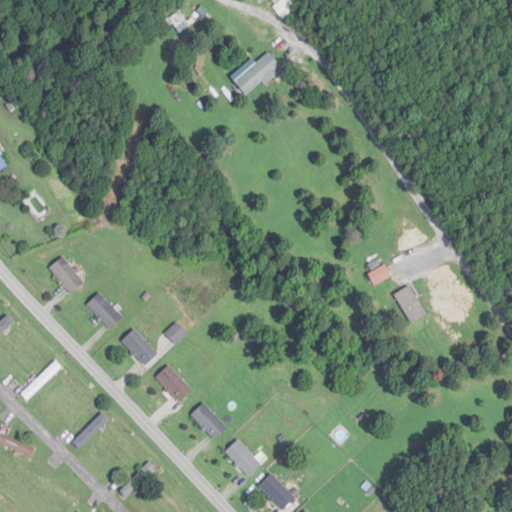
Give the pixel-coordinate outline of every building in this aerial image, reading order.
[(282,20),(299,7),(293,0),(274,0),(277,2),(271,7),(282,20)] [(282,66),(269,52),(236,83),(249,97),(282,66)] [(72,295),(86,284),(64,258),(50,269),(72,295)] [(378,285),(392,277),(386,266),(372,274),(378,285)] [(427,315),(412,286),(396,294),(412,324),(427,315)] [(88,305),(111,330),(124,318),(101,293),(88,305)] [(0,335),(15,323),(9,316),(0,323),(0,335)] [(147,366),(160,354),(136,330),(123,342),(147,366)] [(23,395),(29,401),(63,367),(56,361),(23,395)] [(157,378),(181,402),(193,390),(169,365),(157,378)] [(228,426),(205,403),(192,416),(215,439),(228,426)] [(110,420),(103,413),(75,442),(81,448),(110,420)] [(36,449),(0,432),(0,442),(32,457),(36,449)] [(263,464),(239,440),(226,453),(251,476),(263,464)] [(127,497),(156,468),(150,462),(122,492),(127,497)] [(260,487),(285,511),(294,511),(303,504),(273,474),(260,487)] [(40,485),(78,503),(81,495),(44,478),(40,485)] [(20,511),(0,492),(0,504),(7,511),(20,511)]
